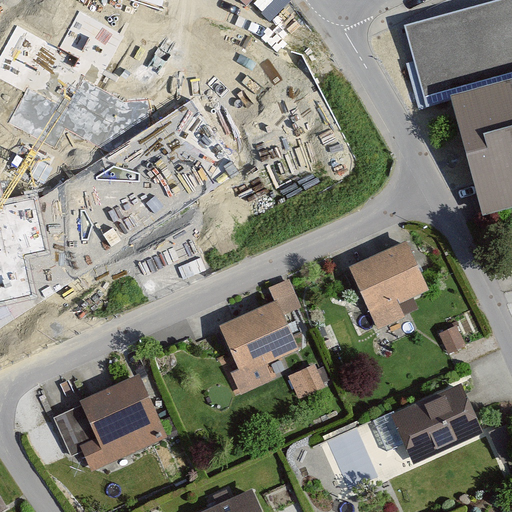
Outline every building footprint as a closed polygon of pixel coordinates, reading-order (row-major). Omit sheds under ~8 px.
[(511,0),(504,0),(401,28),(411,65),(402,67),(413,105),(511,78),(511,86),(455,102),(486,219),(511,212),(511,0)] [(0,303),(34,296),(26,257),(49,252),(36,194),(4,202),(0,185),(0,303)] [(430,295),(409,245),(351,270),(377,331),(404,319),(400,308),(430,295)] [(288,283),(267,292),(274,307),(221,329),(240,373),(232,376),(240,396),(273,382),(267,368),(300,354),(284,317),(299,311),(288,283)] [(464,348),(455,328),(438,336),(447,355),(464,348)] [(324,389),(314,368),(286,380),(296,402),(324,389)] [(166,444),(142,379),(80,403),(83,410),(54,421),(68,459),(83,454),(90,472),(166,444)] [(486,435),(466,388),(400,416),(398,413),(374,423),(387,454),(406,447),(414,465),(486,435)] [(511,461),(511,439),(508,431),(491,438),(504,465),(511,461)] [(263,511),(256,494),(214,511),(263,511)] [(0,511),(7,511),(8,511),(0,497),(0,511)]
